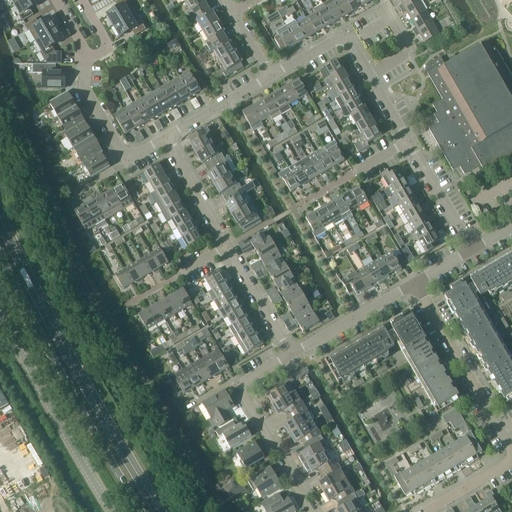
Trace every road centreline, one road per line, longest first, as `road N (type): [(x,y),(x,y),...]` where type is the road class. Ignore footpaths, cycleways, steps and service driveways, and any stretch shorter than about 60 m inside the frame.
road 1 (primary): [(156,511),(0,224)]
road 2 (residential): [(424,511),(501,468),(509,447),(415,284)]
road 3 (primary): [(0,258),(141,511)]
road 4 (residential): [(288,356),(165,138)]
road 5 (unclassified): [(113,511),(0,311)]
road 6 (residential): [(470,251),(369,75)]
road 7 (residential): [(311,511),(242,395),(246,379),(288,356)]
road 8 (residential): [(85,61),(83,86),(127,155),(165,138)]
road 9 (residential): [(288,356),(415,284)]
road 10 (residential): [(369,75),(343,38),(271,75)]
road 11 (residential): [(165,138),(271,75)]
